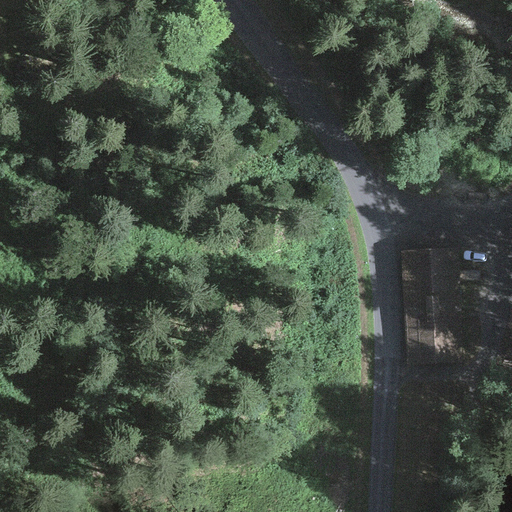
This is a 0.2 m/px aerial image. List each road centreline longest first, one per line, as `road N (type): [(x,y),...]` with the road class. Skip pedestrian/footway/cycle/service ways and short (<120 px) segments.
road 1 (unclassified): [(375,221),(388,328),(380,511)]
road 2 (unclassified): [(231,0),(347,156),(375,221)]
road 3 (track): [(511,261),(501,332),(450,511)]
road 4 (unclassified): [(375,221),(473,224),(511,215)]
